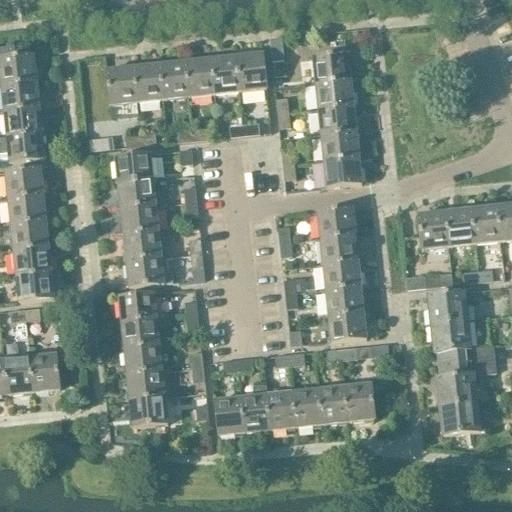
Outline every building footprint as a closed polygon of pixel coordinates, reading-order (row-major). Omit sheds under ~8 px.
[(15,61),(14,49),(0,50),(0,76),(1,90),(36,86),(34,59),(15,61)] [(266,93),(263,58),(236,61),(240,96),(266,93)] [(350,85),(347,58),(312,62),(314,89),(350,85)] [(240,96),(236,61),(209,64),(213,98),(240,96)] [(213,98),(209,64),(184,66),(188,101),(213,98)] [(271,66),(272,81),(284,80),(282,65),(271,66)] [(188,101),(184,66),(158,69),(162,104),(188,101)] [(162,104),(158,69),(132,72),(136,106),(162,104)] [(136,106),(132,72),(106,74),(109,109),(136,106)] [(353,110),(350,85),(314,89),(317,114),(353,110)] [(39,111),(36,86),(1,90),(4,115),(39,111)] [(288,117),(286,103),(275,104),(276,119),(288,117)] [(356,136),(353,110),(317,114),(320,140),(356,136)] [(0,142),(42,138),(39,111),(4,115),(7,141),(0,141),(0,142)] [(276,119),(278,133),(289,132),(288,117),(276,119)] [(245,139),(259,138),(258,127),(244,128),(245,139)] [(245,139),(244,128),(229,130),(230,141),(245,139)] [(193,145),(208,143),(207,132),(191,133),(193,145)] [(193,145),(191,133),(177,135),(179,146),(193,145)] [(359,163),(356,136),(320,140),(323,166),(359,163)] [(45,164),(42,138),(0,142),(0,156),(8,156),(10,168),(45,164)] [(141,151),(156,149),(155,138),(140,139),(141,151)] [(141,151),(140,139),(125,141),(126,152),(141,151)] [(191,153),(179,155),(181,169),(192,168),(191,153)] [(293,169),(292,153),(280,154),(282,170),(293,169)] [(153,185),(151,158),(115,162),(118,189),(153,185)] [(361,189),(359,163),(323,166),(326,193),(361,189)] [(282,170),(284,185),(295,184),(293,169),(282,170)] [(42,200),(40,173),(5,177),(8,203),(42,200)] [(156,211),(153,185),(118,189),(121,215),(156,211)] [(197,206),(195,191),(184,192),(186,208),(197,206)] [(45,225),(42,200),(8,203),(10,229),(45,225)] [(199,220),(197,206),(186,208),(187,221),(199,220)] [(511,244),(511,208),(495,211),(499,246),(511,244)] [(159,237),(156,211),(121,215),(123,241),(159,237)] [(499,246),(495,211),(470,213),(473,249),(499,246)] [(354,239),(351,213),(316,217),(319,243),(354,239)] [(473,249),(470,213),(444,216),(448,252),(473,249)] [(448,252),(444,216),(418,219),(422,254),(448,252)] [(48,251),(45,225),(10,229),(13,255),(48,251)] [(289,246),(288,233),(277,234),(278,248),(289,246)] [(162,263),(159,237),(123,241),(126,266),(162,263)] [(357,265),(354,239),(319,243),(322,269),(357,265)] [(203,258),(201,243),(190,244),(192,259),(203,258)] [(278,248),(280,263),(291,262),(289,246),(278,248)] [(51,277),(48,251),(13,255),(16,281),(51,277)] [(192,259),(193,273),(205,272),(203,258),(192,259)] [(165,288),(172,287),(171,276),(167,277),(166,262),(162,263),(126,266),(129,293),(165,289),(165,288)] [(360,291),(357,265),(322,269),(325,295),(360,291)] [(192,286),(204,285),(203,272),(191,273),(192,286)] [(492,286),(491,275),(476,276),(478,287),(492,286)] [(478,287),(476,276),(462,278),(463,289),(478,287)] [(54,304),(51,277),(16,281),(19,308),(54,304)] [(440,291),(439,280),(424,282),(425,293),(440,291)] [(295,298),(294,285),(282,286),(284,300),(295,298)] [(363,316),(360,291),(325,295),(328,320),(363,316)] [(467,325),(465,309),(471,309),(470,296),(428,301),(428,306),(426,306),(429,329),(467,325)] [(156,325),(153,298),(118,302),(121,328),(156,325)] [(284,300),(285,315),(297,314),(295,298),(284,300)] [(198,320),(197,305),(185,307),(187,321),(198,320)] [(26,326),(40,324),(39,313),(24,314),(26,326)] [(26,326),(24,314),(10,316),(11,327),(26,326)] [(366,344),(363,316),(328,320),(331,348),(366,344)] [(187,321),(188,336),(200,335),(198,320),(187,321)] [(159,350),(156,325),(121,328),(124,354),(159,350)] [(494,363),(493,350),(469,352),(467,325),(429,329),(431,351),(434,351),(434,358),(445,357),(446,368),(494,363)] [(288,338),(290,352),(301,351),(299,336),(288,338)] [(387,348),(373,350),(373,361),(388,359),(387,348)] [(162,376),(159,350),(124,354),(127,379),(162,376)] [(341,364),(356,362),(355,351),(339,353),(341,364)] [(341,364),(339,353),(325,354),(327,366),(341,364)] [(204,371),(202,357),(191,358),(192,372),(204,371)] [(289,370),(304,368),(303,357),(288,358),(289,370)] [(289,370),(288,358),(274,360),(275,371),(289,370)] [(59,394),(56,359),(30,362),(33,397),(59,394)] [(33,397),(30,362),(3,364),(7,400),(33,397)] [(237,375),(252,373),(251,362),(236,364),(237,375)] [(495,377),(494,363),(446,368),(448,381),(437,382),(438,388),(436,388),(438,411),(476,407),(473,380),(495,377)] [(237,375),(236,364),(222,365),(223,376),(237,375)] [(192,372),(194,387),(205,386),(204,371),(192,372)] [(164,402),(162,376),(127,379),(129,405),(164,402)] [(375,423),(371,388),(343,391),(347,426),(375,423)] [(266,400),(265,390),(254,391),(255,401),(240,402),(245,437),(270,435),(266,400)] [(347,426),(343,391),(318,394),(322,429),(347,426)] [(322,429),(318,394),(292,397),(296,432),(322,429)] [(296,432),(292,397),(266,400),(270,435),(296,432)] [(167,428),(164,402),(129,405),(132,432),(167,428)] [(245,437),(240,402),(214,405),(218,440),(245,437)] [(438,411),(440,433),(442,433),(443,440),(485,435),(484,421),(477,422),(476,407),(438,411)] [(196,410),(198,425),(209,424),(208,409),(196,410)]
